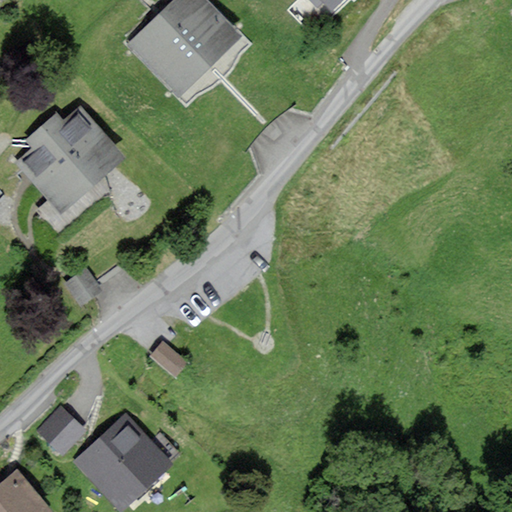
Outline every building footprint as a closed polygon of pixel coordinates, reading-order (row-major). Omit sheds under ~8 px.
[(238,35),(202,0),(175,0),(134,43),(183,91),(238,35)] [(320,0),(328,9),(338,0),(320,0)] [(122,155),(81,108),(64,122),(57,114),(30,137),(38,147),(21,162),(61,208),(122,155)] [(101,289),(87,269),(68,282),(82,302),(101,289)] [(164,343),(154,354),(175,371),(185,360),(164,343)] [(62,450),(83,430),(63,408),(41,428),(62,450)] [(169,462),(127,415),(78,459),(121,506),(169,462)] [(0,487),(0,511),(48,511),(18,473),(0,487)]
